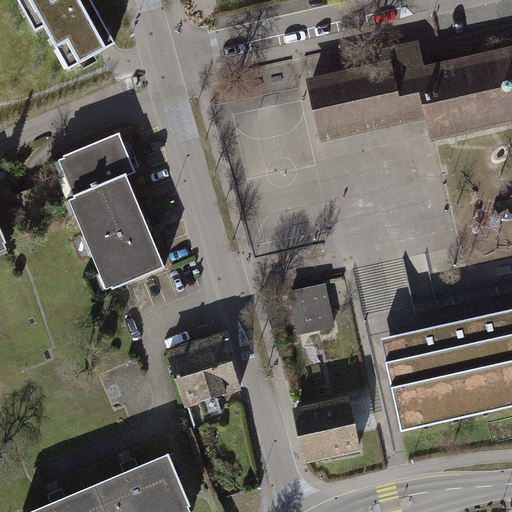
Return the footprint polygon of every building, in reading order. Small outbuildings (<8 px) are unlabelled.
[(25,0),(70,72),(115,45),(87,0),(25,0)] [(393,64),(312,84),(327,148),(422,125),(425,138),(511,119),(511,39),(425,57),(421,44),(389,51),(393,64)] [(118,130),(54,158),(69,195),(133,170),(118,130)] [(133,170),(69,195),(108,289),(173,262),(133,170)] [(0,255),(11,251),(0,222),(0,255)] [(290,340),(336,336),(331,288),(286,293),(290,340)] [(511,300),(380,329),(402,436),(511,412),(511,300)] [(222,332),(164,351),(187,406),(240,391),(222,332)] [(355,393),(296,405),(307,463),(367,451),(355,393)] [(167,451),(93,480),(105,511),(188,511),(194,510),(167,451)] [(105,511),(93,480),(16,511),(105,511)]
